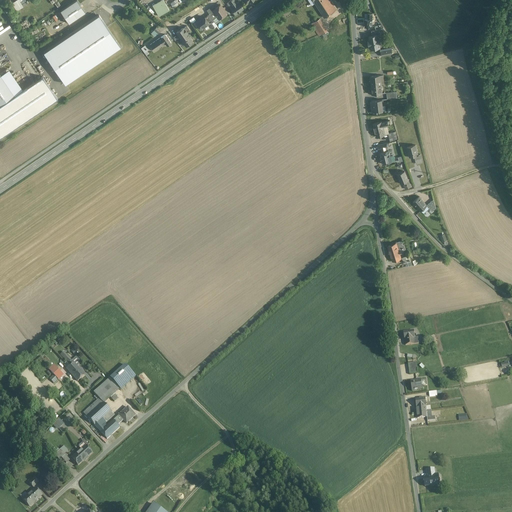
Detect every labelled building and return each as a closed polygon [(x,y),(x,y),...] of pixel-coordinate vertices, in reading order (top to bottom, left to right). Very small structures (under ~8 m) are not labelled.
[(14,0),(11,2),(16,10),(23,6),(19,0),(14,0)] [(169,10),(163,0),(160,0),(153,4),(159,16),(169,10)] [(234,0),(231,0),(227,3),(235,14),(243,9),(238,2),(236,3),(234,0)] [(330,0),(313,0),(325,17),(337,9),(330,0)] [(76,1),(60,11),(69,24),(84,14),(76,1)] [(224,10),(220,5),(212,10),(213,11),(216,15),(216,16),(217,15),(218,17),(219,19),(227,14),(226,13),(224,10)] [(367,12),(373,11),(374,16),(376,16),(373,7),(367,8),(367,12)] [(213,11),(209,14),(209,15),(209,14),(213,20),(218,17),(217,15),(216,16),(216,15),(213,11)] [(213,20),(209,14),(209,15),(205,18),(209,24),(208,24),(209,25),(209,26),(210,29),(213,29),(214,28),(214,27),(212,23),(214,22),(213,20)] [(95,15),(41,51),(62,82),(116,46),(95,15)] [(203,17),(195,22),(195,23),(197,26),(199,27),(201,29),(208,24),(209,24),(205,18),(204,17),(203,17)] [(319,18),(310,23),(318,36),(320,34),(327,30),(319,18)] [(184,28),(176,33),(186,46),(193,41),(187,33),(184,28)] [(165,34),(149,45),(154,52),(165,44),(167,46),(171,43),(165,34)] [(372,36),(369,37),(370,41),(368,41),(369,46),(370,46),(371,49),(380,48),(379,44),(381,44),(380,39),(378,39),(378,35),(372,36)] [(0,75),(0,136),(59,97),(44,76),(15,96),(0,75)] [(381,75),(370,76),(371,85),(381,84),(381,75)] [(381,84),(371,85),(372,94),(382,93),(381,84)] [(381,100),(371,101),(373,112),(382,111),(381,106),(382,106),(381,100)] [(382,122),(374,123),(376,136),(385,134),(383,127),(382,122)] [(416,144),(406,146),(408,156),(414,155),(418,154),(418,153),(416,144)] [(386,148),(381,149),(382,152),(380,152),(381,156),(381,160),(382,160),(383,164),(391,162),(389,150),(387,151),(386,148)] [(405,171),(397,174),(401,184),(403,183),(409,181),(405,171)] [(427,205),(419,196),(413,202),(417,206),(420,211),(427,205)] [(427,205),(432,211),(436,208),(434,199),(427,205)] [(401,241),(396,243),(396,244),(399,253),(404,251),(401,241)] [(396,244),(388,246),(393,261),(401,258),(399,253),(396,244)] [(402,258),(404,263),(405,263),(409,262),(411,261),(409,255),(402,258)] [(414,331),(403,332),(404,339),(413,338),(415,337),(414,331)] [(71,359),(64,352),(61,355),(66,360),(68,362),(71,359)] [(85,375),(74,363),(72,364),(71,366),(79,375),(78,375),(81,378),(85,375)] [(79,375),(71,366),(67,369),(78,381),(81,378),(78,375),(79,375)] [(20,373),(27,384),(37,378),(31,367),(20,373)] [(56,368),(52,372),(56,376),(60,372),(56,368)] [(110,378),(93,393),(99,399),(100,399),(116,385),(110,378)] [(421,380),(410,381),(412,391),(422,389),(421,380)] [(116,385),(100,399),(104,403),(120,389),(116,385)] [(419,398),(419,399),(415,399),(416,407),(426,406),(425,397),(419,398)] [(88,418),(94,425),(98,422),(102,418),(111,411),(104,403),(97,409),(94,412),(90,415),(88,418)] [(426,406),(416,407),(417,418),(427,417),(432,416),(432,414),(431,410),(430,410),(426,410),(426,406)] [(127,407),(119,414),(119,415),(123,419),(126,423),(135,415),(127,407)] [(119,415),(113,420),(117,424),(123,419),(119,415)] [(102,418),(98,422),(102,427),(106,423),(102,418)] [(57,430),(64,423),(60,419),(53,425),(57,430)] [(113,420),(107,426),(113,433),(120,428),(117,424),(113,420)] [(98,422),(94,425),(106,439),(113,433),(107,426),(103,429),(102,427),(98,422)] [(85,446),(78,452),(77,452),(74,455),(74,456),(71,458),(78,465),(83,461),(84,461),(88,457),(88,456),(92,453),(85,446)] [(65,455),(62,458),(66,463),(70,460),(65,455)] [(431,476),(427,476),(427,478),(424,478),(425,486),(439,484),(437,475),(431,476)] [(34,478),(29,483),(33,487),(32,487),(33,488),(33,487),(38,483),(39,482),(38,482),(35,478),(34,478)] [(35,488),(23,499),(22,499),(23,500),(29,506),(29,507),(29,506),(42,495),(36,488),(35,488)]
